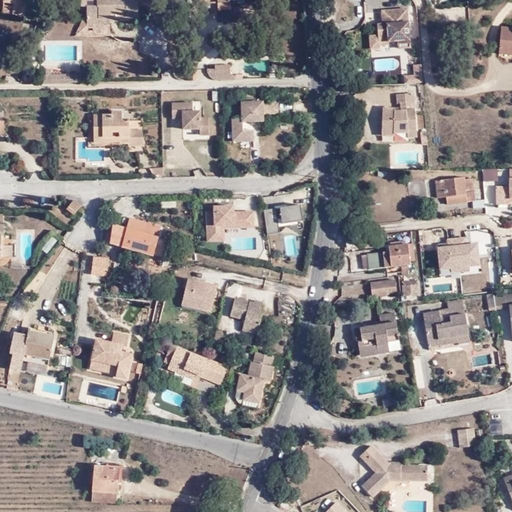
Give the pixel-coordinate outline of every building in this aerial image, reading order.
[(0,0),(0,5),(6,6),(5,12),(17,14),(18,0),(0,0)] [(95,0),(95,6),(85,6),(85,25),(107,25),(107,21),(127,21),(127,18),(136,18),(135,0),(95,0)] [(410,43),(408,9),(382,11),(383,24),(377,25),(378,36),(369,36),(370,50),(380,49),(380,45),(388,44),(388,42),(398,41),(398,44),(410,43)] [(511,30),(501,30),(501,33),(499,52),(511,53),(511,30)] [(210,73),(233,73),(233,69),(228,68),(227,59),(213,59),(213,63),(206,63),(205,65),(205,67),(207,70),(210,73)] [(41,75),(66,75),(66,67),(48,68),(48,63),(41,63),(41,65),(37,64),(37,75),(41,75)] [(406,83),(423,82),(422,63),(413,64),(414,75),(406,75),(406,83)] [(409,133),(410,137),(418,136),(415,94),(397,95),(397,104),(400,105),(400,112),(394,113),(393,109),(381,110),(383,139),(394,138),(394,134),(409,133)] [(169,98),(169,113),(180,114),(180,124),(197,125),(197,131),(207,131),(207,113),(198,113),(197,107),(190,107),(190,98),(169,98)] [(250,129),(240,129),(240,121),(250,121),(250,114),(261,114),(276,114),(276,104),(261,104),(261,101),(241,100),(240,117),(230,117),(230,140),(250,140),(250,129)] [(110,110),(100,109),(90,110),(91,132),(111,131),(111,127),(117,126),(117,136),(126,135),(128,135),(128,124),(128,115),(121,116),(120,106),(110,105),(110,110)] [(139,115),(128,115),(128,124),(140,123),(139,115)] [(143,140),(140,123),(128,124),(128,135),(126,135),(126,136),(127,140),(135,140),(143,140)] [(92,137),(117,136),(117,126),(111,127),(111,131),(91,132),(92,137)] [(410,141),(410,137),(409,133),(394,134),(394,138),(395,143),(410,141)] [(161,165),(147,166),(152,175),(161,175),(161,165)] [(498,169),(483,170),(484,182),(498,181),(498,169)] [(473,202),(473,201),(471,180),(462,181),(462,176),(436,179),(437,197),(446,197),(464,195),(465,203),(473,202)] [(508,205),(508,200),(507,188),(495,188),(494,205),(508,205)] [(464,195),(446,197),(446,204),(465,203),(464,195)] [(63,206),(71,212),(78,203),(69,197),(63,206)] [(481,200),(473,201),(473,202),(473,209),(481,209),(481,200)] [(213,210),(206,210),(207,241),(226,240),(225,227),(254,227),(253,210),(234,211),(233,202),(213,204),(213,210)] [(303,219),(301,204),(264,209),(267,235),(280,233),(279,222),(303,219)] [(139,225),(140,221),(128,218),(124,229),(111,225),(109,244),(144,253),(150,254),(162,257),(163,255),(166,240),(157,238),(153,236),(155,230),(155,229),(139,225)] [(160,226),(140,221),(139,225),(155,229),(159,230),(160,226)] [(480,265),(477,242),(468,243),(467,235),(446,238),(447,245),(437,246),(439,269),(480,265)] [(47,252),(58,241),(53,237),(43,249),(47,252)] [(8,242),(0,241),(0,252),(8,253),(8,242)] [(389,249),(369,250),(370,267),(401,264),(408,264),(409,263),(416,263),(415,243),(408,243),(398,244),(388,245),(389,249)] [(90,273),(105,275),(106,259),(99,258),(92,258),(91,265),(90,273)] [(200,301),(200,305),(207,306),(213,280),(184,273),(179,296),(200,301)] [(372,292),(396,291),(396,278),(371,280),(372,292)] [(416,282),(400,283),(401,292),(417,291),(416,282)] [(126,283),(124,291),(137,293),(138,285),(126,283)] [(493,293),(496,308),(511,305),(511,303),(511,302),(511,290),(496,292),(493,292),(493,293)] [(489,308),(496,308),(493,293),(487,294),(489,308)] [(178,300),(200,305),(200,301),(179,296),(178,300)] [(264,306),(235,298),(231,316),(245,319),(244,325),(258,329),(264,306)] [(449,307),(450,312),(466,311),(464,299),(449,301),(449,307)] [(441,314),(440,307),(424,309),(426,336),(455,333),(456,339),(468,338),(466,311),(450,312),(441,314)] [(356,336),(359,336),(361,348),(379,346),(380,348),(390,346),(387,331),(398,329),(395,308),(381,310),(382,318),(370,321),(370,323),(366,324),(366,322),(354,323),(356,336)] [(27,324),(26,327),(37,329),(36,332),(51,335),(53,330),(27,324)] [(258,329),(244,325),(243,330),(257,334),(258,329)] [(19,356),(46,362),(51,335),(36,332),(37,329),(26,327),(25,331),(17,329),(13,345),(21,347),(19,356)] [(87,359),(98,362),(99,358),(115,362),(113,372),(112,374),(122,377),(128,352),(118,350),(119,343),(124,344),(126,335),(111,332),(109,338),(106,338),(105,343),(91,339),(87,359)] [(427,342),(456,339),(455,333),(426,336),(427,342)] [(157,335),(151,349),(159,352),(165,338),(157,335)] [(162,361),(167,363),(173,347),(168,345),(162,361)] [(173,347),(167,363),(166,367),(199,380),(201,376),(205,367),(214,371),(210,380),(219,383),(226,363),(207,357),(206,360),(173,347)] [(56,355),(67,357),(68,349),(57,348),(56,355)] [(271,356),(254,351),(252,362),(249,361),(246,376),(237,374),(234,389),(243,392),(241,399),(256,403),(262,380),(268,381),(272,366),(269,365),(271,356)] [(98,362),(87,359),(85,366),(113,372),(115,362),(99,358),(98,362)] [(201,376),(210,380),(214,371),(205,367),(201,376)] [(471,427),(455,428),(457,446),(473,444),(471,427)] [(358,454),(363,460),(366,457),(377,468),(374,471),(359,485),(370,496),(387,479),(425,479),(425,464),(386,462),(368,444),(358,454)] [(363,460),(374,471),(377,468),(366,457),(363,460)] [(511,472),(511,473),(499,478),(509,503),(511,502),(511,472)] [(92,476),(89,497),(96,498),(96,501),(112,503),(114,489),(101,488),(102,477),(92,476)] [(115,479),(102,477),(101,488),(114,489),(115,479)] [(101,511),(110,511),(112,503),(96,501),(96,498),(89,497),(87,510),(101,511)] [(343,511),(335,503),(324,511),(343,511)]
